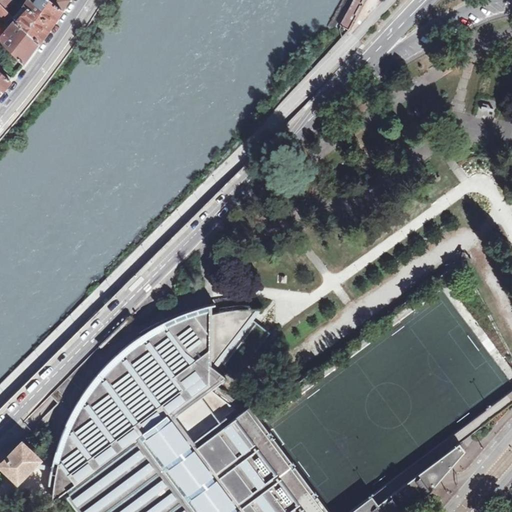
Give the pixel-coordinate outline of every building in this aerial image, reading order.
[(18,4),(13,0),(0,0),(0,2),(10,13),(15,7),(14,7),(16,5),(16,6),(18,4)] [(14,19),(39,42),(40,42),(51,25),(61,9),(50,0),(26,0),(23,5),(25,7),(14,19)] [(65,5),(68,1),(65,0),(50,0),(61,9),(65,5)] [(0,12),(8,21),(12,17),(10,14),(11,13),(10,13),(0,2),(0,12)] [(31,53),(39,42),(14,19),(0,36),(0,40),(23,64),(30,55),(31,53)] [(0,71),(0,88),(2,90),(6,86),(10,80),(0,71)] [(511,361),(511,360),(511,353),(463,261),(442,276),(503,358),(508,355),(511,361)] [(56,472),(54,481),(53,491),(52,501),(67,490),(70,494),(66,497),(77,511),(411,511),(439,480),(465,451),(456,439),(453,435),(350,511),(328,511),(325,508),(261,423),(253,414),(248,407),(245,409),(222,427),(219,423),(235,410),(211,392),(217,388),(222,383),(228,379),(227,378),(220,373),(224,368),(236,377),(271,333),(254,320),(263,308),(239,309),(212,314),(211,304),(196,308),(186,311),(179,314),(169,317),(161,321),(145,329),(124,348),(118,353),(114,357),(103,366),(84,391),(70,414),(58,443),(53,462),(52,466),(57,468),(57,470),(56,472)] [(17,479),(30,466),(32,464),(34,462),(38,457),(21,442),(1,464),(17,479)] [(32,464),(30,466),(56,472),(57,470),(57,468),(52,466),(34,462),(32,464)]
